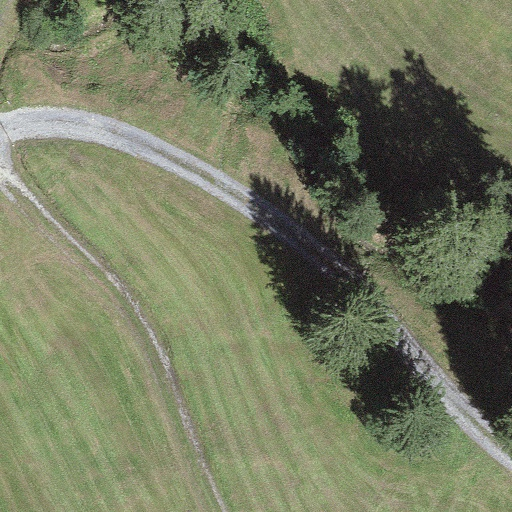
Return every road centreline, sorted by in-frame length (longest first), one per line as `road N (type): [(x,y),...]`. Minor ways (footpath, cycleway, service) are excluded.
road 1 (track): [(0,127),(71,125),(117,134),(183,166),(299,238),(511,444)]
road 2 (track): [(0,167),(125,299),(218,511)]
